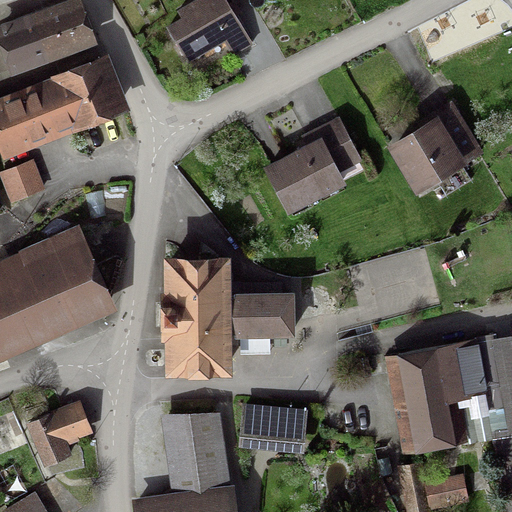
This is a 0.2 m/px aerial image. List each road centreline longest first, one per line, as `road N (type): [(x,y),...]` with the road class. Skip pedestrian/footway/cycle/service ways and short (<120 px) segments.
road 1 (residential): [(447,0),(167,133)]
road 2 (residential): [(167,133),(128,277),(116,368)]
road 3 (residential): [(93,0),(167,133)]
road 4 (residential): [(116,368),(119,511)]
